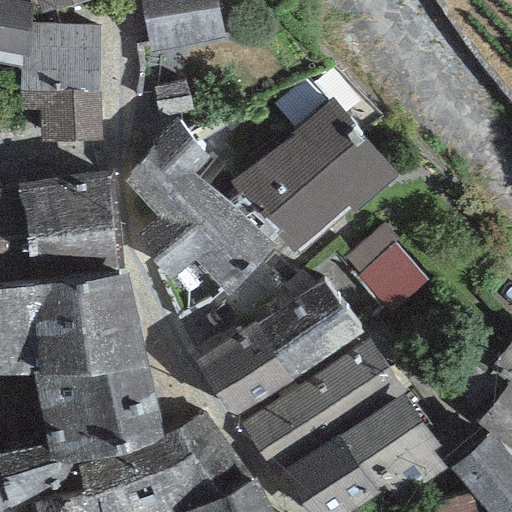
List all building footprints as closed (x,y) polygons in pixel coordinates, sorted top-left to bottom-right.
[(31,4),(6,0),(0,0),(0,51),(21,55),(30,54),(31,24),(31,4)] [(90,0),(35,0),(41,16),(90,0)] [(216,0),(141,0),(151,53),(224,40),(216,0)] [(100,28),(31,24),(30,54),(21,55),(19,92),(99,92),(100,28)] [(184,82),(156,87),(159,108),(188,103),(184,82)] [(99,144),(99,92),(19,92),(19,113),(41,113),(41,144),(99,144)] [(332,100),(229,181),(295,254),(349,206),(354,213),(397,176),(332,100)] [(173,119),(123,181),(156,218),(137,236),(172,280),(193,260),(226,297),(277,246),(193,172),(209,157),(173,119)] [(107,172),(20,183),(21,189),(30,253),(32,267),(119,259),(107,172)] [(0,256),(30,253),(21,189),(0,191),(0,256)] [(397,239),(383,223),(343,258),(358,273),(361,271),(393,241),(397,239)] [(429,280),(393,241),(361,271),(358,273),(355,276),(390,315),(429,280)] [(0,376),(31,377),(147,371),(127,278),(0,289),(0,376)] [(324,280),(257,325),(292,380),(360,335),(324,280)] [(255,322),(195,361),(232,419),(292,380),(257,325),(255,322)] [(511,385),(511,340),(490,368),(508,382),(511,385)] [(370,341),(308,380),(334,421),(396,382),(370,341)] [(147,371),(31,377),(47,444),(53,469),(77,464),(123,454),(164,439),(163,435),(147,371)] [(308,380),(241,424),(267,464),(334,421),(308,380)] [(511,385),(508,382),(476,425),(489,435),(511,452),(511,385)] [(405,393),(340,435),(377,494),(387,509),(447,470),(435,452),(441,448),(405,393)] [(205,413),(163,435),(164,439),(123,454),(77,464),(81,484),(83,496),(96,493),(98,511),(185,511),(254,480),(205,413)] [(340,435),(283,473),(309,511),(350,511),(377,494),(340,435)] [(511,511),(511,460),(489,435),(450,468),(471,493),(487,511),(511,511)] [(47,444),(0,454),(0,511),(5,511),(7,511),(81,484),(77,464),(53,469),(47,444)] [(270,511),(254,480),(185,511),(270,511)] [(83,496),(34,504),(35,511),(98,511),(96,493),(83,496)] [(434,504),(435,511),(476,511),(471,493),(434,504)]
